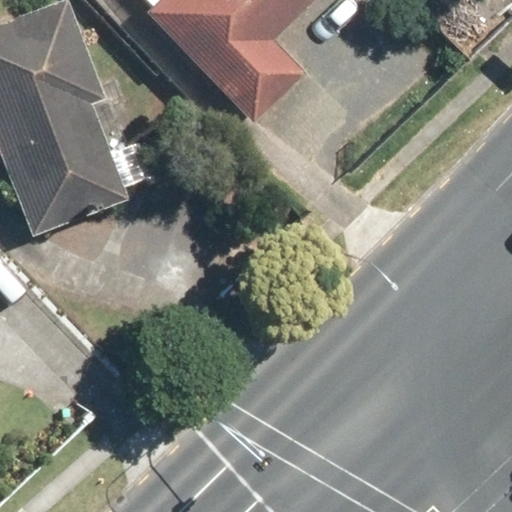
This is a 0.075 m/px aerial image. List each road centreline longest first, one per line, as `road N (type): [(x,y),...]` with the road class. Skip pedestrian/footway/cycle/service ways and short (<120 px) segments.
road 1 (primary): [(288,511),(429,382)]
road 2 (secondary): [(511,474),(429,382)]
